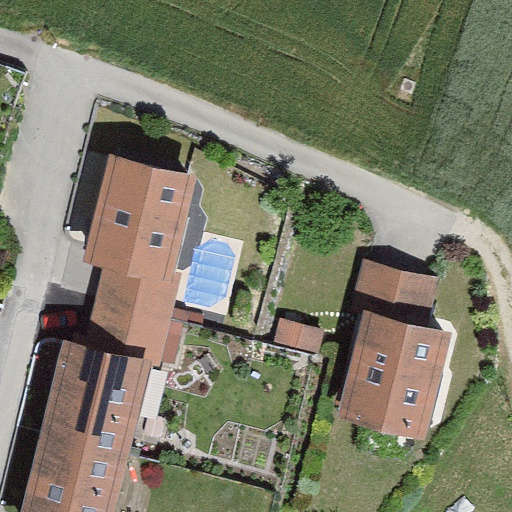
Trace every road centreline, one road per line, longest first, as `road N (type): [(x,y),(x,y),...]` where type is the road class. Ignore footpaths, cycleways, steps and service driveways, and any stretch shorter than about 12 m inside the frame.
road 1 (residential): [(0,417),(75,83)]
road 2 (unknown): [(404,234),(471,268),(510,352)]
